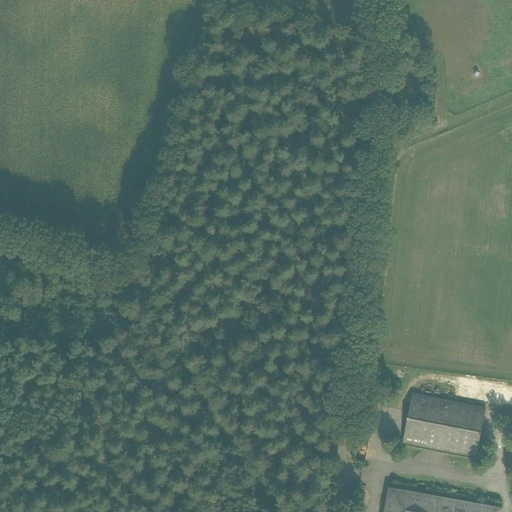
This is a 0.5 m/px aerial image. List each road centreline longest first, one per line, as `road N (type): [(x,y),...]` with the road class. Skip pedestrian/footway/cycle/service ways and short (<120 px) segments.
road 1 (unclassified): [(336,511),(368,259),(383,0)]
road 2 (track): [(21,245),(139,284),(216,415)]
